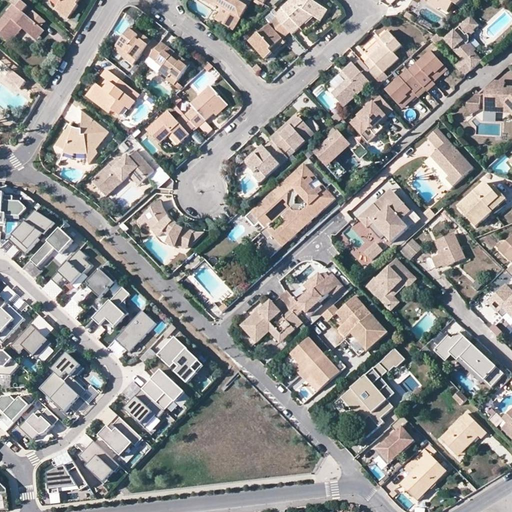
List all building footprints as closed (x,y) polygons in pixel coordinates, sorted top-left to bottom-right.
[(12,28),(15,24),(20,28),(30,36),(38,26),(43,20),(30,10),(25,16),(20,12),(25,5),(18,0),(9,0),(8,2),(10,4),(0,16),(0,34),(9,42),(17,32),(12,28)] [(61,0),(63,0),(59,5),(57,8),(70,17),(79,6),(77,4),(80,0),(61,0)] [(234,29),(248,6),(238,0),(212,0),(218,3),(223,7),(217,18),(234,29)] [(300,27),(298,24),(309,14),(313,17),(319,21),(326,10),(309,0),(294,0),(276,16),(278,18),(290,32),(292,34),(300,27)] [(427,0),(433,3),(434,0),(439,0),(444,2),(441,8),(448,12),(454,3),(457,5),(463,0),(427,0)] [(444,2),(439,0),(434,0),(433,3),(431,6),(439,10),(441,8),(444,2)] [(57,8),(55,9),(68,19),(70,17),(57,8)] [(313,17),(309,14),(298,24),(300,27),(313,17)] [(483,59),(477,51),(468,42),(467,36),(474,29),(474,30),(480,24),(473,16),(447,39),(463,57),(456,64),(466,75),(483,59)] [(290,32),(278,18),(251,42),(266,59),(274,53),(271,50),(282,39),(290,32)] [(41,30),(38,26),(30,36),(33,39),(41,30)] [(141,41),(144,38),(131,28),(129,30),(138,37),(137,38),(141,41)] [(474,29),(467,36),(468,42),(477,51),(479,49),(471,40),(471,36),(475,32),(474,30),(474,29)] [(151,42),(144,38),(141,41),(137,38),(138,37),(129,30),(117,45),(117,46),(125,53),(122,56),(133,65),(142,54),(148,58),(149,58),(159,44),(153,40),(151,42)] [(365,63),(378,77),(400,58),(394,52),(404,44),(391,30),(383,38),(388,44),(384,47),(372,57),(365,63)] [(440,31),(436,35),(432,38),(437,44),(445,37),(440,31)] [(383,38),(379,41),(384,47),(388,44),(383,38)] [(285,43),(282,39),(271,50),(274,53),(285,43)] [(384,47),(379,41),(368,52),(372,57),(384,47)] [(182,60),(180,63),(173,57),(175,54),(160,42),(159,44),(149,58),(157,64),(163,69),(160,73),(168,79),(167,80),(174,86),(190,66),(182,60)] [(117,46),(115,50),(122,56),(125,53),(117,46)] [(432,53),(418,65),(433,82),(434,83),(441,78),(437,74),(445,68),(432,53)] [(180,63),(182,60),(175,54),(173,57),(180,63)] [(355,63),(346,71),(351,78),(335,93),(346,106),(378,77),(365,63),(363,60),(358,66),(355,63)] [(418,65),(410,72),(424,87),(425,88),(433,82),(418,65)] [(437,74),(441,78),(448,71),(445,68),(437,74)] [(9,69),(5,75),(16,83),(20,77),(9,69)] [(101,77),(109,83),(104,90),(99,86),(92,96),(112,109),(120,115),(126,107),(129,109),(135,101),(127,95),(132,89),(106,69),(101,77)] [(351,78),(346,71),(329,86),(335,93),(351,78)] [(416,95),(424,87),(410,72),(409,71),(401,78),(416,95)] [(188,82),(194,91),(210,81),(204,72),(188,82)] [(16,83),(20,86),(24,81),(20,77),(16,83)] [(389,93),(400,106),(409,98),(412,101),(418,96),(416,95),(401,78),(387,90),(389,93)] [(487,91),(488,112),(511,111),(511,90),(506,91),(506,81),(496,82),(497,91),(487,91)] [(434,83),(433,82),(425,88),(427,91),(428,92),(435,85),(434,83)] [(89,93),(92,96),(99,86),(96,84),(89,93)] [(210,86),(202,94),(191,103),(194,107),(188,113),(200,126),(206,120),(215,113),(225,103),(210,86)] [(425,88),(424,87),(416,95),(418,96),(419,97),(427,91),(425,88)] [(89,93),(87,96),(109,113),(112,109),(92,96),(89,93)] [(388,116),(395,110),(382,96),(353,123),(364,135),(371,128),(373,130),(388,116)] [(480,97),(466,97),(466,116),(480,116),(480,97)] [(400,106),(403,109),(412,101),(409,98),(400,106)] [(227,105),(225,103),(215,113),(217,115),(227,105)] [(162,143),(171,135),(174,132),(183,142),(191,135),(190,132),(196,127),(185,115),(178,120),(170,111),(149,129),(162,143)] [(197,128),(200,126),(188,113),(185,115),(196,127),(197,128)] [(85,128),(84,129),(81,129),(78,128),(72,123),(68,128),(69,129),(59,143),(67,149),(66,153),(77,156),(78,153),(89,157),(90,165),(98,155),(97,149),(109,132),(87,115),(83,120),(85,128)] [(279,132),(282,135),(292,127),(291,125),(300,117),(299,115),(279,132)] [(378,136),(386,128),(383,124),(390,118),(388,116),(373,130),(378,136)] [(291,125),(292,127),(282,135),(279,132),(271,139),(273,141),(275,144),(285,154),(292,147),(296,151),(316,134),(300,117),(291,125)] [(206,120),(200,126),(207,133),(213,128),(206,120)] [(338,132),(344,126),(340,122),(338,123),(334,127),(338,132)] [(445,135),(439,129),(429,138),(435,145),(445,135)] [(180,145),(183,142),(174,132),(171,135),(180,145)] [(335,157),(350,143),(347,139),(341,132),(322,149),(327,154),(321,159),(340,179),(348,172),(337,159),(335,157)] [(369,152),(353,134),(347,139),(350,143),(352,145),(350,147),(361,159),(369,152)] [(450,141),(445,135),(435,145),(440,150),(446,145),(450,141)] [(266,148),(268,151),(275,144),(273,141),(266,148)] [(337,159),(352,145),(350,143),(335,157),(337,159)] [(475,169),(451,143),(447,146),(446,145),(440,150),(432,157),(450,177),(447,179),(454,187),(462,180),(475,169)] [(256,174),(260,171),(266,178),(289,159),(285,154),(275,144),(268,151),(266,148),(247,164),(256,174)] [(245,162),(247,164),(266,148),(262,145),(245,162)] [(120,156),(109,166),(94,181),(108,197),(130,176),(140,185),(155,171),(136,150),(125,161),(120,156)] [(450,177),(432,157),(429,159),(426,163),(451,191),(454,187),(447,179),(450,177)] [(280,190),(283,194),(279,197),(274,192),(263,202),(268,207),(261,213),(256,208),(246,217),(253,226),(255,228),(261,223),(266,229),(261,234),(266,239),(260,245),(271,257),(283,246),(281,243),(284,240),(289,241),(311,221),(311,217),(316,217),(335,199),(304,164),(292,175),(294,178),(289,183),(287,180),(280,186),(283,188),(280,190)] [(261,183),(266,178),(260,171),(256,174),(254,176),(261,183)] [(477,228),(495,212),(491,208),(501,198),(492,189),(487,183),(459,208),(477,228)] [(279,197),(283,194),(280,190),(283,188),(280,186),(274,192),(279,197)] [(496,186),(492,189),(501,198),(491,208),(495,212),(508,199),(496,186)] [(0,193),(0,189),(0,223),(6,224),(7,214),(21,215),(27,209),(20,202),(13,202),(14,196),(4,196),(4,193),(0,193)] [(385,208),(383,205),(389,201),(393,205),(400,199),(392,190),(375,205),(381,211),(385,208)] [(383,205),(385,208),(381,211),(375,205),(359,218),(368,228),(371,225),(374,221),(386,234),(390,230),(397,237),(409,227),(402,220),(412,212),(400,199),(393,205),(389,201),(383,205)] [(268,207),(263,202),(256,208),(261,213),(268,207)] [(181,227),(177,224),(173,221),(168,215),(166,209),(164,205),(164,203),(160,203),(140,221),(143,226),(149,223),(155,232),(161,238),(165,241),(170,244),(176,246),(178,244),(185,247),(190,245),(193,232),(186,230),(181,227)] [(436,214),(431,207),(425,213),(431,219),(436,214)] [(56,224),(36,211),(10,240),(16,246),(20,242),(23,245),(21,247),(28,254),(40,240),(34,235),(38,231),(45,236),(56,224)] [(61,229),(31,260),(38,267),(55,249),(61,254),(74,241),(61,229)] [(393,241),(397,237),(390,230),(386,234),(393,241)] [(34,235),(40,240),(45,236),(38,231),(34,235)] [(193,232),(190,245),(204,233),(193,232)] [(448,266),(455,263),(453,258),(464,253),(455,233),(436,242),(440,252),(432,256),(438,267),(446,263),(448,266)] [(500,241),(496,246),(511,262),(511,236),(505,244),(503,244),(500,241)] [(411,260),(423,249),(412,238),(400,250),(411,260)] [(20,242),(16,246),(27,256),(28,254),(21,247),(23,245),(20,242)] [(380,253),(384,249),(377,242),(373,245),(380,253)] [(380,253),(373,245),(365,252),(372,260),(380,253)] [(52,280),(58,285),(65,278),(73,286),(92,266),(85,259),(88,257),(80,250),(52,280)] [(453,258),(455,263),(466,258),(464,253),(453,258)] [(403,302),(394,293),(405,283),(410,287),(419,278),(398,257),(369,285),(393,311),(403,302)] [(101,269),(87,285),(89,288),(93,292),(102,300),(109,292),(108,291),(116,283),(101,269)] [(505,283),(511,278),(504,271),(498,277),(505,283)] [(288,292),(281,298),(288,306),(292,311),(298,317),(305,311),(311,317),(322,307),(320,305),(329,297),(339,288),(330,278),(326,274),(322,277),(320,274),(305,287),(309,292),(311,295),(307,299),(304,296),(298,302),(288,292)] [(334,275),(330,278),(339,288),(342,285),(334,275)] [(473,286),(478,291),(484,284),(478,280),(473,286)] [(511,290),(505,284),(488,302),(499,313),(501,312),(505,316),(508,312),(511,315),(511,290)] [(342,285),(339,288),(329,297),(332,300),(346,288),(342,285)] [(85,292),(90,296),(93,292),(89,288),(85,292)] [(124,288),(94,320),(102,326),(108,320),(115,327),(116,328),(129,314),(129,313),(121,306),(126,300),(131,295),(124,288)] [(73,300),(80,306),(90,296),(85,292),(83,289),(73,300)] [(3,298),(0,295),(0,313),(9,304),(3,298)] [(353,333),(373,315),(360,301),(357,297),(341,311),(335,304),(323,315),(329,322),(331,319),(338,314),(342,318),(343,320),(347,324),(344,326),(341,329),(340,330),(346,338),(353,333)] [(265,334),(269,330),(277,330),(286,339),(303,323),(298,317),(292,311),(284,318),(282,315),(283,314),(281,312),(273,302),(262,312),(261,311),(243,327),(258,343),(267,336),(265,334)] [(212,303),(206,311),(216,319),(222,312),(212,303)] [(0,336),(3,334),(8,339),(26,320),(9,304),(0,313),(0,336)] [(292,311),(288,306),(281,312),(283,314),(282,315),(284,318),(292,311)] [(116,340),(130,353),(157,324),(143,311),(116,340)] [(389,334),(373,315),(353,333),(368,352),(373,348),(380,343),(389,334)] [(52,344),(32,325),(12,347),(20,354),(25,348),(37,360),(52,344)] [(269,330),(271,332),(281,343),(286,339),(277,330),(269,330)] [(448,335),(434,350),(443,359),(450,352),(458,359),(460,357),(492,387),(505,374),(473,345),(470,348),(466,344),(469,341),(458,331),(451,338),(448,335)] [(0,336),(0,340),(4,344),(8,339),(3,334),(0,336)] [(175,337),(158,355),(171,368),(175,363),(180,368),(176,372),(188,384),(198,373),(193,369),(200,361),(175,337)] [(325,355),(310,338),(291,354),(300,364),(295,368),(302,375),(325,355)] [(373,348),(375,351),(382,346),(380,343),(373,348)] [(386,358),(394,366),(395,368),(405,359),(396,349),(386,358)] [(0,352),(0,375),(12,376),(21,366),(6,352),(0,352)] [(450,352),(443,359),(445,361),(451,354),(482,383),(484,382),(491,388),(492,387),(460,357),(458,359),(450,352)] [(55,373),(81,397),(87,391),(72,377),(75,373),(78,376),(85,369),(68,353),(53,370),(55,373)] [(340,372),(325,355),(302,375),(307,381),(311,377),(321,389),(340,372)] [(394,366),(386,358),(382,361),(390,370),(394,366)] [(332,408),(347,426),(351,431),(353,433),(358,428),(367,438),(385,423),(381,419),(394,408),(387,401),(379,392),(374,385),(391,371),(390,370),(382,361),(356,386),(357,386),(332,408)] [(193,369),(198,373),(205,366),(200,362),(193,369)] [(152,379),(143,390),(165,411),(184,391),(162,370),(153,380),(152,379)] [(66,413),(81,397),(55,373),(40,389),(48,397),(66,413)] [(387,385),(379,392),(387,401),(395,394),(387,385)] [(126,409),(145,428),(146,427),(156,416),(157,415),(160,418),(166,412),(165,411),(143,390),(136,396),(137,397),(126,409)] [(468,398),(460,390),(453,397),(461,405),(468,398)] [(32,405),(23,396),(17,402),(11,396),(3,397),(0,399),(0,409),(15,423),(32,405)] [(47,434),(60,420),(48,409),(43,414),(40,411),(29,423),(27,421),(21,428),(34,441),(40,434),(42,436),(47,434)] [(511,409),(504,418),(503,420),(507,425),(504,428),(511,436),(511,409)] [(441,439),(454,452),(462,443),(467,447),(478,436),(481,439),(487,433),(467,413),(441,439)] [(156,416),(146,427),(151,432),(162,421),(156,416)] [(397,431),(380,447),(383,451),(381,453),(390,463),(415,441),(402,426),(408,421),(404,416),(392,426),(397,431)] [(146,441),(121,418),(114,426),(118,430),(115,433),(111,429),(102,438),(124,459),(136,447),(139,449),(146,441)] [(351,431),(347,426),(342,430),(346,435),(351,431)] [(111,429),(109,427),(100,436),(102,438),(111,429)] [(358,428),(353,433),(348,437),(357,447),(367,438),(358,428)] [(121,466),(95,441),(84,453),(87,456),(84,460),(90,465),(87,468),(105,484),(121,466)] [(467,447),(462,443),(454,452),(458,456),(467,447)] [(383,451),(380,447),(375,451),(378,455),(373,459),(383,470),(390,463),(381,453),(383,451)] [(414,461),(419,467),(412,474),(402,484),(414,496),(426,485),(430,489),(446,471),(425,450),(414,461)] [(419,467),(414,461),(407,469),(412,474),(419,467)] [(49,477),(51,496),(61,495),(61,490),(79,487),(82,492),(90,487),(74,462),(51,474),(50,475),(49,477)] [(430,489),(426,485),(414,496),(418,501),(430,489)]
